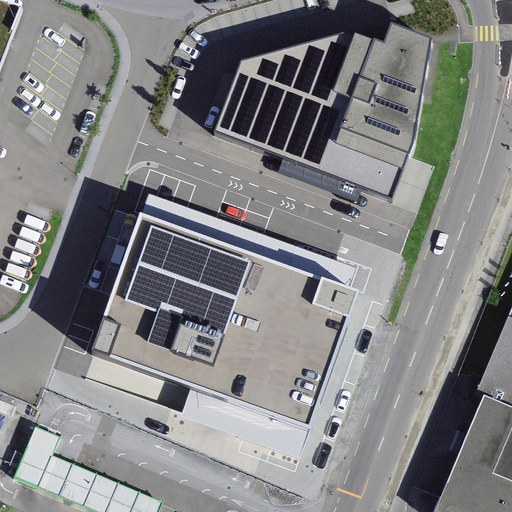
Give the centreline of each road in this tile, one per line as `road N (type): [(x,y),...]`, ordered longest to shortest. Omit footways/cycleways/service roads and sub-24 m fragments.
road 1 (primary): [(503,96),(483,175),(358,511)]
road 2 (unclassified): [(167,0),(165,29),(51,328),(0,353)]
